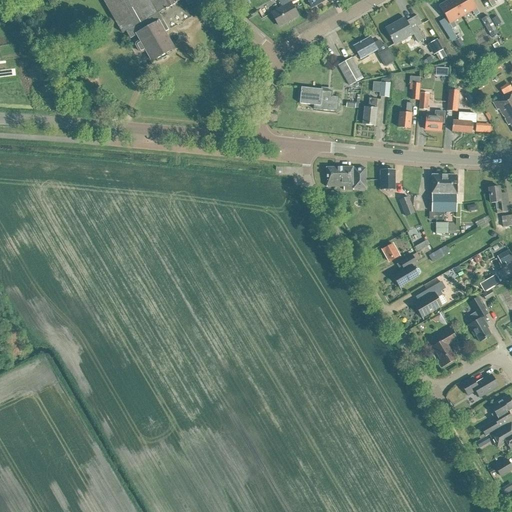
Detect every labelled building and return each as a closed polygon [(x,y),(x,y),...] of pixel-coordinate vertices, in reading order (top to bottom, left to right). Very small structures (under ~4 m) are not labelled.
[(103,0),(122,34),(126,32),(130,39),(137,35),(141,41),(136,44),(136,46),(139,52),(141,53),(146,50),(152,61),(173,49),(164,33),(168,30),(158,13),(181,0),(184,0),(188,6),(197,0),(103,0)] [(294,1),(292,0),(278,0),(282,7),(271,13),(279,27),(298,16),(290,3),(294,1)] [(306,0),(311,8),(326,0),(306,0)] [(454,22),(463,17),(453,0),(448,0),(439,5),(452,29),(456,27),(454,22)] [(453,0),(463,17),(472,12),(475,16),(479,14),(471,0),(453,0)] [(498,34),(487,16),(481,20),(491,38),(498,34)] [(501,23),(497,16),(491,20),(495,27),(501,23)] [(410,31),(404,19),(385,29),(394,45),(412,35),(417,43),(423,39),(417,27),(410,31)] [(374,44),(370,37),(353,47),(360,59),(361,61),(368,57),(367,55),(377,50),(379,54),(378,54),(385,66),(394,61),(385,44),(382,46),(379,41),(374,44)] [(433,53),(443,48),(438,38),(428,42),(433,53)] [(460,39),(454,42),(459,50),(465,47),(460,39)] [(351,59),(345,62),(356,82),(362,79),(351,59)] [(345,62),(338,66),(349,86),(356,82),(345,62)] [(479,90),(488,84),(485,79),(476,84),(479,90)] [(388,97),(389,84),(381,83),(379,97),(388,97)] [(418,100),(419,84),(410,84),(409,90),(411,90),(411,100),(418,100)] [(321,90),(301,88),(299,104),(313,105),(313,110),(336,112),(338,97),(331,97),(332,92),(327,92),(327,89),(321,89),(321,90)] [(456,112),(458,91),(448,90),(446,111),(456,112)] [(511,90),(492,102),(497,110),(498,109),(508,125),(510,124),(511,128),(511,90)] [(427,110),(428,94),(420,94),(419,110),(427,110)] [(376,109),(377,99),(369,99),(368,108),(365,108),(363,125),(374,126),(376,109)] [(411,114),(412,104),(406,103),(405,113),(399,113),(398,128),(410,129),(411,114)] [(434,111),(434,117),(426,116),(425,130),(440,131),(441,124),(444,124),(445,112),(434,111)] [(452,121),(451,132),(471,134),(472,123),(475,123),(476,114),(458,113),(458,121),(452,121)] [(476,131),(490,131),(491,124),(476,123),(476,131)] [(353,169),(353,168),(326,168),(326,187),(343,187),(343,190),(353,190),(353,189),(365,189),(365,168),(353,169)] [(380,190),(395,190),(395,171),(380,171),(380,190)] [(456,195),(457,176),(432,175),(431,195),(431,213),(456,213),(456,195)] [(499,194),(498,187),(487,188),(489,203),(494,203),(495,210),(500,209),(501,212),(508,211),(506,194),(499,194)] [(405,216),(415,212),(408,196),(399,200),(405,216)] [(501,220),(502,228),(504,227),(511,227),(511,226),(511,215),(501,217),(501,220)] [(502,228),(501,220),(496,220),(497,231),(499,231),(500,235),(505,235),(504,227),(502,228)] [(455,234),(455,224),(435,223),(435,233),(455,234)] [(420,224),(414,226),(417,234),(423,231),(420,224)] [(417,249),(430,244),(428,239),(415,244),(417,249)] [(389,262),(399,256),(392,244),(382,250),(389,262)] [(446,245),(429,255),(433,262),(450,252),(446,245)] [(511,255),(509,249),(498,255),(502,263),(505,262),(507,264),(511,261),(511,255)] [(404,270),(392,276),(399,288),(418,277),(417,275),(420,274),(419,273),(420,272),(419,269),(418,270),(417,269),(414,270),(411,265),(416,263),(411,256),(399,263),(404,270)] [(459,265),(453,269),(456,274),(462,270),(459,265)] [(500,283),(495,275),(479,284),(484,292),(500,283)] [(424,321),(422,317),(446,302),(442,295),(437,298),(435,294),(445,288),(441,282),(425,292),(429,297),(414,306),(423,321),(424,321)] [(494,296),(490,290),(482,295),(485,300),(494,296)] [(482,317),(487,315),(477,298),(469,302),(475,313),(468,317),(472,324),(468,326),(474,336),(475,336),(479,342),(491,335),(485,327),(487,326),(482,317)] [(436,321),(439,320),(440,315),(439,313),(430,318),(431,320),(436,321)] [(451,353),(446,345),(456,339),(448,326),(435,334),(440,342),(430,348),(434,355),(436,353),(440,360),(437,361),(441,368),(458,358),(454,351),(451,353)] [(498,387),(491,375),(475,384),(472,378),(461,384),(467,396),(475,391),(479,398),(498,387)] [(480,440),(487,436),(486,435),(511,420),(511,418),(508,411),(511,408),(511,403),(508,396),(490,406),(494,413),(491,415),(495,421),(481,429),(484,434),(478,437),(480,440)] [(511,424),(511,423),(489,436),(496,448),(506,442),(510,449),(511,448),(511,424)] [(487,436),(480,440),(476,443),(479,449),(490,442),(487,436)] [(500,477),(511,469),(507,460),(495,467),(500,477)] [(511,490),(511,484),(511,483),(500,490),(503,496),(511,490)]
